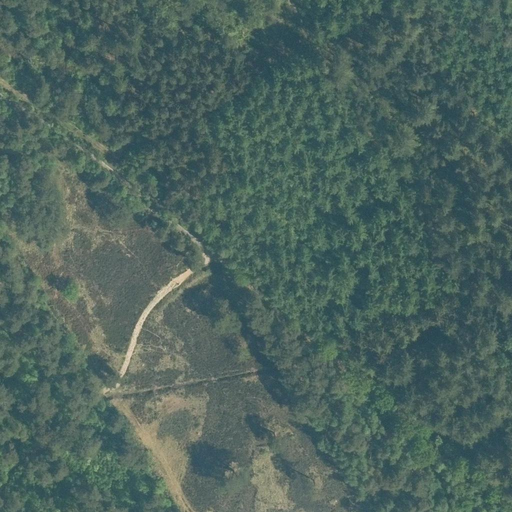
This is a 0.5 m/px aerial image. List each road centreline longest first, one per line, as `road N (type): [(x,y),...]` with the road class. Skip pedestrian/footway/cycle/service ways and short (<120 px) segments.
road 1 (track): [(511,379),(280,0)]
road 2 (track): [(303,36),(116,135),(96,158)]
